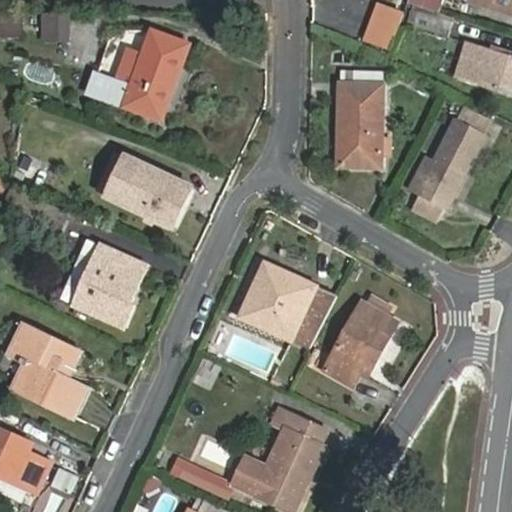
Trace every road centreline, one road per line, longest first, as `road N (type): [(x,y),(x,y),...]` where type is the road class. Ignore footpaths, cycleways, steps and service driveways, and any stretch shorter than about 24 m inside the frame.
road 1 (residential): [(268,179),(239,200),(108,511)]
road 2 (residential): [(459,289),(268,179)]
road 3 (residential): [(353,511),(454,350)]
road 4 (residential): [(268,179),(288,124),(289,0)]
